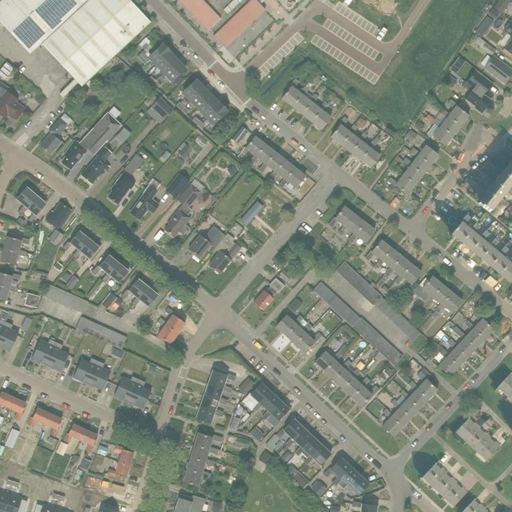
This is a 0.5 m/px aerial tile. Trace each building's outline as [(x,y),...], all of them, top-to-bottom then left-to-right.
[(130,0),(0,0),(0,21),(30,54),(42,43),(82,85),(150,20),(130,0)] [(178,0),(193,15),(197,19),(224,48),(250,23),(248,22),(252,19),(253,20),(265,9),(258,3),(261,0),(274,0),(178,0)] [(498,0),(493,7),(501,13),(510,1),(507,0),(498,0)] [(503,48),(511,54),(511,22),(510,21),(503,30),(511,37),(503,48)] [(475,31),(481,35),(486,29),(480,25),(475,31)] [(140,47),(148,40),(145,37),(137,44),(140,47)] [(481,48),(491,55),(495,50),(485,42),(481,48)] [(156,65),(170,52),(162,43),(148,57),(156,65)] [(163,73),(177,60),(170,52),(156,65),(163,73)] [(455,73),(464,61),(458,56),(449,68),(455,73)] [(511,71),(511,70),(493,56),(484,68),(503,83),(511,71)] [(177,60),(163,73),(171,81),(185,68),(177,60)] [(8,61),(0,70),(0,73),(5,78),(14,67),(8,61)] [(474,70),(465,81),(462,86),(469,92),(464,98),(475,107),(474,108),(481,113),(491,100),(484,95),(493,84),(474,70)] [(443,81),(451,87),(456,81),(448,75),(443,81)] [(189,100),(203,87),(195,79),(182,93),(189,100)] [(281,99),(290,107),(300,94),(299,93),(293,88),(298,82),(294,79),(289,86),(290,87),(281,99)] [(10,90),(0,83),(0,115),(5,119),(9,113),(17,119),(24,109),(16,103),(17,100),(8,94),(10,90)] [(310,102),(309,101),(302,96),(308,89),(304,86),(299,93),(300,94),(290,107),(300,114),(310,102)] [(197,108),(211,95),(203,87),(189,100),(197,108)] [(39,104),(44,99),(38,94),(34,99),(39,104)] [(310,102),(300,114),(310,122),(320,110),(318,108),(312,104),(318,97),(314,94),(309,101),(310,102)] [(204,116),(218,103),(211,95),(197,108),(204,116)] [(163,119),(171,110),(158,98),(150,107),(163,119)] [(447,116),(460,125),(468,115),(456,106),(456,105),(450,100),(447,104),(453,109),(448,115),(447,116)] [(213,124),(227,110),(219,102),(218,103),(204,116),(213,124)] [(320,110),(310,122),(320,130),(330,117),(323,111),(328,105),(324,102),(318,108),(320,110)] [(107,114),(113,120),(119,113),(112,107),(107,114)] [(452,135),(460,125),(447,116),(448,115),(442,110),(439,113),(446,118),(441,124),(440,126),(452,135)] [(63,114),(60,118),(68,125),(71,121),(63,114)] [(113,120),(107,114),(78,144),(74,140),(63,155),(65,156),(60,162),(70,170),(76,161),(78,163),(87,151),(92,155),(120,126),(113,120)] [(349,132),(348,131),(342,126),(347,120),(343,117),(338,124),(339,125),(330,137),(340,145),(349,132)] [(68,125),(60,118),(48,131),(48,132),(50,133),(39,146),(49,155),(61,143),(56,138),(68,125)] [(445,145),(452,135),(440,126),(441,124),(435,119),(432,123),(431,124),(426,131),(432,136),(445,145)] [(353,125),(348,131),(349,132),(340,145),(350,152),(359,140),(358,139),(352,134),(357,127),(353,125)] [(247,131),(242,126),(232,139),(237,144),(247,131)] [(404,136),(411,142),(417,135),(410,129),(404,136)] [(369,148),(368,146),(362,142),(367,135),(363,132),(358,139),(359,140),(350,152),(360,160),(369,148)] [(255,156),(264,144),(254,136),(254,137),(253,138),(245,147),(244,146),(238,154),(241,157),(247,150),(253,155),(255,156)] [(369,148),(360,160),(370,168),(379,155),(372,150),(377,143),(373,140),(368,146),(369,148)] [(184,158),(191,150),(185,144),(178,153),(184,158)] [(265,164),(274,152),(264,144),(255,156),(253,155),(248,162),(251,165),(257,158),(263,163),(265,164)] [(410,152),(416,157),(417,155),(430,165),(438,155),(425,145),(419,153),(412,148),(410,152)] [(103,163),(110,154),(103,148),(95,157),(96,157),(80,176),(90,184),(97,176),(100,178),(108,168),(103,163)] [(284,160),(274,152),(265,164),(263,163),(258,170),(261,173),(267,166),(273,170),(275,172),(284,160)] [(137,154),(132,159),(123,170),(130,175),(143,160),(137,154)] [(422,175),(430,165),(417,155),(416,157),(411,163),(405,158),(402,162),(408,167),(410,165),(422,175)] [(285,180),(294,168),(284,160),(275,172),(273,170),(267,178),(271,181),(277,174),(283,179),(285,180)] [(229,176),(238,171),(235,164),(226,169),(229,176)] [(402,175),(414,185),(422,175),(410,165),(408,167),(404,173),(397,168),(394,172),(401,177),(402,175)] [(304,176),(294,168),(285,180),(283,179),(277,186),(281,188),(287,181),(295,188),(304,176)] [(511,176),(505,171),(497,181),(509,190),(511,189),(511,187),(511,176)] [(167,192),(175,199),(189,182),(178,174),(172,181),(174,183),(167,192)] [(249,184),(252,175),(245,174),(243,182),(249,184)] [(123,196),(125,197),(134,185),(121,175),(110,190),(111,191),(107,197),(117,204),(123,196)] [(402,175),(401,177),(396,183),(390,178),(387,181),(394,187),(395,185),(407,195),(414,185),(402,175)] [(502,200),(503,199),(508,193),(511,195),(511,189),(509,190),(497,181),(489,190),(502,200)] [(200,201),(204,195),(190,184),(177,200),(182,204),(179,208),(182,210),(181,212),(178,209),(167,223),(168,224),(163,230),(173,237),(178,231),(182,235),(186,234),(188,232),(188,228),(184,225),(190,219),(186,216),(191,210),(188,208),(196,198),(200,201)] [(143,216),(154,201),(150,198),(155,190),(148,185),(142,193),(143,194),(129,213),(139,220),(142,215),(143,216)] [(21,215),(27,209),(25,208),(35,196),(26,188),(15,200),(23,206),(18,212),(21,215)] [(502,200),(489,190),(482,200),(494,210),(491,213),(498,218),(506,208),(509,204),(503,199),(502,200)] [(25,208),(27,209),(32,214),(27,220),(31,223),(37,217),(35,215),(45,204),(35,196),(25,208)] [(44,220),(57,229),(70,212),(59,204),(52,213),(50,212),(44,220)] [(337,220),(343,225),(344,226),(354,214),(344,206),(334,217),(328,224),(331,228),(337,220)] [(364,222),(354,214),(344,226),(343,225),(338,232),(341,235),(347,228),(353,233),(355,234),(364,222)] [(473,230),(472,229),(466,224),(472,218),(468,215),(462,222),(463,222),(454,234),(463,242),(473,230)] [(374,230),(364,222),(355,234),(353,233),(348,240),(351,243),(357,236),(365,242),(374,230)] [(483,238),(481,237),(475,232),(481,225),(477,222),(472,229),(473,230),(463,242),(473,250),(483,238)] [(215,248),(225,235),(213,226),(203,239),(199,235),(188,249),(199,258),(210,244),(215,248)] [(56,245),(63,236),(54,230),(48,239),(56,245)] [(492,246),(491,245),(485,240),(490,233),(487,230),(481,237),(483,238),(473,250),(482,258),(492,246)] [(71,244),(77,249),(79,251),(88,239),(78,231),(69,243),(67,241),(62,248),(65,251),(71,244)] [(227,233),(220,241),(215,248),(219,251),(208,265),(219,274),(240,248),(232,242),(234,239),(227,233)] [(17,253),(18,251),(20,243),(28,245),(29,241),(21,238),(20,240),(6,236),(3,249),(17,253)] [(502,254),(500,253),(495,248),(500,241),(497,238),(491,245),(492,246),(482,258),(492,266),(502,254)] [(79,251),(77,249),(72,256),(76,259),(81,252),(89,259),(98,247),(88,239),(79,251)] [(364,259),(368,262),(373,255),(379,259),(380,260),(390,248),(380,240),(371,252),(370,251),(364,259)] [(492,266),(502,274),(511,262),(510,260),(504,256),(509,249),(506,246),(500,253),(502,254),(492,266)] [(390,268),(400,256),(390,248),(380,260),(379,259),(373,266),(377,269),(382,262),(388,267),(390,268)] [(25,253),(18,251),(17,253),(3,249),(0,258),(0,261),(14,265),(16,255),(24,258),(25,253)] [(108,275),(118,263),(108,255),(98,266),(97,265),(91,272),(95,274),(100,268),(106,274),(108,275)] [(400,276),(410,264),(400,256),(390,268),(388,267),(383,273),(386,276),(392,269),(398,274),(400,276)] [(511,257),(510,260),(511,262),(502,274),(511,282),(511,280),(511,257)] [(59,271),(62,266),(57,262),(53,267),(59,271)] [(340,275),(349,266),(344,262),(335,271),(340,275)] [(108,275),(106,274),(101,280),(105,283),(110,276),(118,283),(127,271),(118,263),(108,275)] [(400,276),(398,274),(392,281),(396,284),(402,277),(409,284),(419,272),(410,264),(400,276)] [(345,279),(353,270),(349,266),(340,275),(345,279)] [(278,274),(287,282),(291,277),(283,270),(278,274)] [(349,284),(358,275),(353,270),(345,279),(349,284)] [(0,285),(9,288),(9,286),(11,279),(19,281),(20,276),(12,274),(11,275),(0,272),(0,285)] [(65,282),(70,276),(66,272),(61,278),(65,282)] [(354,288),(362,279),(358,275),(349,284),(354,288)] [(71,289),(78,280),(73,276),(65,284),(71,289)] [(432,296),(442,284),(432,276),(422,288),(418,284),(412,291),(425,302),(431,295),(432,296)] [(277,293),(283,286),(275,278),(268,285),(270,286),(265,292),(263,290),(253,302),(262,311),(273,299),(271,297),(276,292),(277,293)] [(138,299),(148,287),(138,279),(128,290),(126,289),(121,296),(125,299),(130,293),(136,297),(138,299)] [(359,292),(367,284),(362,279),(354,288),(359,292)] [(317,294),(324,286),(320,283),(313,290),(317,294)] [(42,295),(48,298),(53,286),(48,284),(42,295)] [(363,297),(372,288),(367,284),(359,292),(363,297)] [(441,304),(451,293),(442,284),(432,296),(431,295),(425,302),(422,305),(426,308),(434,298),(440,303),(441,304)] [(17,289),(9,286),(9,288),(0,285),(0,299),(5,301),(8,291),(16,293),(17,289)] [(54,301),(59,289),(53,286),(48,298),(54,301)] [(320,298),(328,290),(324,286),(317,294),(320,298)] [(138,299),(136,297),(131,304),(135,307),(140,301),(148,307),(158,295),(148,287),(138,299)] [(368,301),(376,292),(372,288),(363,297),(368,301)] [(59,303),(65,291),(59,289),(54,301),(59,303)] [(324,301),(332,294),(328,290),(320,298),(324,301)] [(65,306),(71,294),(65,291),(59,303),(65,306)] [(109,307),(117,297),(110,292),(100,304),(107,309),(109,307)] [(374,304),(381,297),(376,292),(368,301),(373,306),(374,304)] [(390,301),(394,296),(390,292),(385,297),(390,301)] [(35,308),(39,296),(27,293),(24,304),(35,308)] [(441,304),(440,303),(434,310),(438,313),(443,306),(451,313),(461,301),(451,293),(441,304)] [(71,308),(76,296),(71,294),(65,306),(71,308)] [(328,305),(335,297),(332,294),(324,301),(328,305)] [(77,311),(82,299),(76,296),(71,308),(77,311)] [(118,306),(122,301),(117,297),(113,302),(118,306)] [(332,309),(339,301),(335,297),(328,305),(332,309)] [(378,308),(385,300),(381,297),(374,304),(378,308)] [(301,304),(296,298),(288,306),(294,312),(301,304)] [(82,299),(77,311),(82,313),(88,301),(82,299)] [(382,312),(389,304),(385,300),(378,308),(382,312)] [(336,312),(343,305),(339,301),(332,309),(336,312)] [(386,315),(393,308),(389,304),(382,312),(386,315)] [(340,316),(347,308),(343,305),(336,312),(340,316)] [(415,316),(419,310),(414,306),(410,312),(415,316)] [(165,325),(177,334),(185,324),(173,315),(174,313),(167,308),(164,312),(171,317),(167,323),(165,325)] [(344,320),(351,312),(347,308),(340,316),(344,320)] [(390,319),(397,311),(393,308),(386,315),(390,319)] [(0,318),(5,320),(9,313),(2,310),(0,315),(0,318)] [(394,323),(401,315),(397,311),(390,319),(394,323)] [(472,328),(484,339),(493,329),(482,319),(483,318),(476,311),(473,315),(479,321),(474,327),(472,328)] [(348,323),(355,316),(351,312),(344,320),(348,323)] [(295,324),(296,325),(302,318),(299,315),(292,322),(285,315),(275,326),(284,335),(295,324)] [(397,327),(405,319),(401,315),(394,323),(397,327)] [(348,323),(352,327),(359,319),(355,316),(348,323)] [(81,331),(86,319),(81,317),(76,329),(81,331)] [(356,331),(365,322),(360,318),(359,319),(352,327),(356,331)] [(86,319),(81,331),(87,334),(92,322),(86,319)] [(165,325),(167,323),(160,319),(157,322),(164,327),(157,336),(170,345),(177,334),(165,325)] [(402,331),(409,323),(405,319),(397,327),(402,331)] [(464,337),(475,348),(484,339),(472,328),(474,327),(467,321),(464,324),(470,330),(465,336),(464,337)] [(5,322),(0,333),(0,346),(10,351),(19,331),(11,327),(12,325),(5,322)] [(92,336),(98,325),(92,322),(87,334),(92,336)] [(296,325),(295,324),(284,335),(294,344),(304,333),(305,334),(311,327),(307,322),(300,329),(296,325)] [(361,336),(370,327),(365,322),(356,331),(361,336)] [(406,334),(413,326),(409,323),(402,331),(406,334)] [(98,339),(103,327),(98,325),(92,336),(98,339)] [(409,338),(417,330),(413,326),(406,334),(409,338)] [(466,357),(475,348),(464,337),(465,336),(455,326),(452,330),(462,340),(457,345),(455,347),(466,357)] [(104,341),(109,330),(103,327),(98,339),(104,341)] [(365,340),(374,331),(370,327),(361,336),(365,340)] [(109,344),(115,332),(109,330),(104,341),(109,344)] [(417,330),(409,338),(413,341),(420,333),(417,330)] [(370,344),(379,335),(374,331),(365,340),(370,344)] [(115,346),(120,335),(115,332),(109,344),(115,346)] [(304,333),(294,344),(303,353),(313,342),(314,343),(321,336),(317,333),(311,339),(305,334),(304,333)] [(126,337),(120,335),(115,346),(121,349),(126,337)] [(375,349),(383,340),(379,335),(370,344),(375,349)] [(332,346),(337,341),(334,337),(329,343),(332,346)] [(45,365),(56,342),(49,339),(47,343),(39,340),(31,358),(45,365)] [(446,356),(458,367),(466,357),(455,347),(457,345),(450,339),(447,343),(453,349),(448,354),(446,356)] [(379,353),(388,344),(383,340),(375,349),(379,353)] [(56,342),(45,365),(60,371),(68,353),(60,349),(62,345),(56,342)] [(384,357),(393,348),(388,344),(379,353),(384,357)] [(448,354),(442,348),(437,344),(432,349),(437,353),(439,352),(445,358),(438,365),(449,376),(458,367),(446,356),(448,354)] [(121,358),(123,352),(112,347),(110,353),(121,358)] [(388,362),(397,353),(393,348),(384,357),(388,362)] [(333,360),(335,361),(341,355),(338,352),(332,358),(324,351),(314,362),(323,371),(333,360)] [(397,353),(388,362),(393,366),(402,357),(397,353)] [(87,383),(97,361),(91,358),(89,362),(81,358),(73,377),(87,383)] [(341,367),(335,361),(333,360),(323,371),(332,380),(342,369),(344,370),(350,363),(347,360),(341,367)] [(97,361),(87,383),(101,390),(110,371),(102,368),(104,364),(97,361)] [(387,375),(391,371),(387,367),(383,371),(387,375)] [(342,369),(332,380),(342,388),(352,377),(353,378),(360,371),(356,368),(350,375),(344,370),(342,369)] [(223,387),(223,385),(226,378),(234,381),(235,377),(227,373),(226,375),(212,370),(208,382),(223,387)] [(416,388),(428,399),(436,390),(426,380),(427,378),(420,372),(417,375),(423,381),(417,387),(416,388)] [(508,397),(511,393),(511,373),(498,388),(508,397)] [(128,402),(138,379),(132,376),(130,380),(122,377),(113,395),(128,402)] [(359,384),(353,378),(352,377),(342,388),(351,397),(361,386),(363,387),(369,380),(366,377),(359,384)] [(238,388),(244,394),(254,383),(248,378),(238,388)] [(138,379),(128,402),(142,408),(150,390),(142,386),(144,382),(138,379)] [(408,398),(419,408),(428,399),(416,388),(417,387),(411,381),(408,385),(414,391),(409,397),(408,398)] [(231,388),(223,385),(223,387),(208,382),(204,394),(218,399),(219,397),(222,390),(230,393),(231,388)] [(249,393),(241,401),(251,409),(252,408),(258,402),(259,403),(270,392),(261,383),(250,394),(249,393)] [(361,386),(351,397),(361,406),(370,395),(371,396),(378,389),(375,386),(368,393),(363,387),(361,386)] [(409,397),(402,390),(399,394),(406,400),(400,406),(399,407),(410,418),(419,408),(408,398),(409,397)] [(0,404),(9,408),(13,398),(1,392),(0,394),(0,404)] [(258,402),(252,408),(253,409),(255,411),(261,405),(267,410),(269,411),(279,400),(270,392),(259,403),(258,402)] [(227,400),(219,397),(218,399),(204,394),(200,405),(214,410),(215,409),(217,402),(226,404),(227,400)] [(13,398),(9,408),(17,412),(14,419),(19,421),(22,413),(21,413),(25,403),(13,398)] [(390,416),(401,427),(410,418),(399,407),(400,406),(394,399),(390,403),(397,409),(391,415),(390,416)] [(267,410),(261,417),(262,418),(265,420),(271,414),(278,420),(288,409),(279,400),(269,411),(267,410)] [(223,412),(215,409),(214,410),(200,405),(195,417),(210,423),(213,413),(221,416),(223,412)] [(44,424),(49,414),(37,408),(32,418),(31,417),(27,425),(32,427),(35,420),(44,424)] [(390,416),(391,415),(385,409),(382,412),(388,418),(381,426),(393,436),(401,427),(390,416)] [(49,414),(44,424),(53,428),(50,435),(54,437),(58,429),(57,429),(61,419),(49,414)] [(467,441),(480,427),(470,417),(457,432),(467,441)] [(292,439),(303,427),(293,418),(283,429),(282,428),(276,435),(279,438),(285,432),(291,437),(292,439)] [(80,440),(85,429),(72,424),(68,434),(66,433),(63,441),(68,443),(71,436),(80,440)] [(301,447),(312,436),(303,427),(292,439),(291,437),(285,444),(288,447),(294,441),(300,446),(301,447)] [(477,451),(491,437),(480,427),(467,441),(477,451)] [(11,448),(18,434),(19,432),(12,428),(11,431),(4,445),(11,448)] [(254,428),(249,433),(258,441),(262,436),(254,428)] [(85,429),(80,440),(89,444),(86,451),(91,453),(94,445),(93,445),(97,435),(85,429)] [(208,449),(209,447),(211,439),(220,442),(221,438),(212,435),(211,437),(197,432),(193,444),(208,449)] [(275,434),(269,440),(274,444),(279,438),(276,435),(275,434)] [(311,456),(321,444),(312,436),(301,447),(300,446),(294,453),(298,456),(304,449),(309,455),(311,456)] [(235,444),(247,447),(249,440),(237,437),(235,444)] [(491,437),(477,451),(488,461),(501,446),(491,437)] [(63,455),(67,445),(60,442),(56,452),(63,455)] [(208,449),(193,444),(189,457),(205,461),(205,459),(208,451),(220,455),(221,451),(209,447),(208,449)] [(311,456),(309,455),(303,461),(307,464),(313,458),(320,465),(331,453),(321,444),(311,456)] [(118,462),(129,466),(133,453),(123,449),(123,448),(115,446),(114,451),(121,453),(118,462)] [(258,460),(265,465),(272,455),(265,451),(258,460)] [(286,462),(292,456),(287,451),(281,457),(286,462)] [(201,474),(202,471),(204,463),(213,466),(214,462),(205,459),(205,461),(189,457),(186,469),(201,474)] [(339,477),(349,465),(341,457),(330,468),(329,467),(323,474),(326,477),(332,471),(338,476),(339,477)] [(91,461),(83,458),(79,467),(88,471),(91,461)] [(0,461),(0,462),(0,474),(24,482),(27,470),(0,461)] [(125,479),(129,466),(118,462),(115,471),(108,469),(106,474),(115,477),(115,475),(125,479)] [(434,487),(447,472),(437,463),(423,477),(434,487)] [(290,465),(284,471),(291,477),(296,471),(290,465)] [(332,482),(336,485),(337,484),(343,489),(347,485),(348,486),(359,474),(349,465),(339,477),(338,476),(332,482)] [(210,474),(202,471),(201,474),(186,469),(182,481),(197,486),(200,475),(209,478),(210,474)] [(297,471),(291,477),(303,488),(309,481),(297,471)] [(444,497),(458,482),(447,472),(434,487),(444,497)] [(347,485),(343,489),(341,491),(345,494),(351,488),(358,495),(369,483),(359,474),(348,486),(347,485)] [(318,481),(311,489),(318,496),(325,488),(318,481)] [(458,482),(444,497),(454,506),(468,492),(458,482)] [(0,492),(0,510),(3,511),(8,495),(0,492)] [(175,504),(201,511),(205,499),(192,495),(191,498),(178,494),(175,504)] [(8,495),(3,511),(4,511),(23,511),(27,500),(8,495)] [(482,511),(486,508),(475,499),(463,511),(482,511)] [(213,511),(218,511),(221,503),(213,501),(210,511),(213,511)] [(375,511),(376,505),(362,503),(362,502),(353,501),(352,506),(360,507),(359,511),(375,511)] [(36,503),(33,511),(53,511),(54,509),(36,503)]
